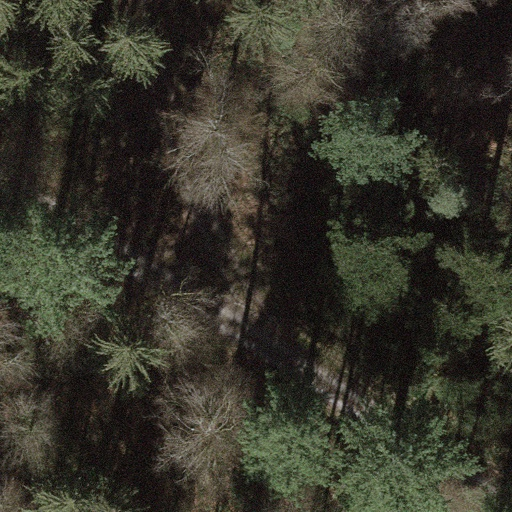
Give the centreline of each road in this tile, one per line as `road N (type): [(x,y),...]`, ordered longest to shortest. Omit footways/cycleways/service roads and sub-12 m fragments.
road 1 (residential): [(0,184),(230,322),(509,511)]
road 2 (track): [(230,322),(132,0)]
